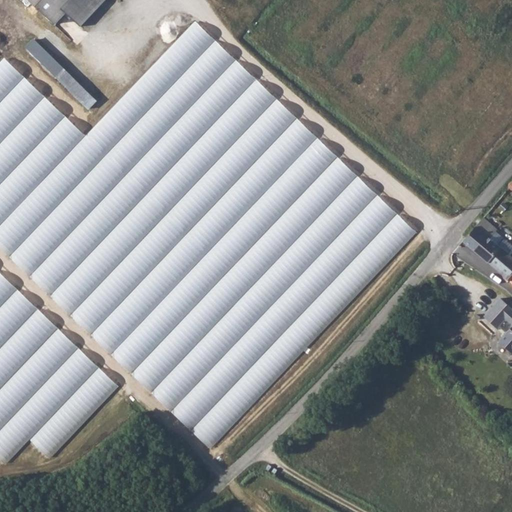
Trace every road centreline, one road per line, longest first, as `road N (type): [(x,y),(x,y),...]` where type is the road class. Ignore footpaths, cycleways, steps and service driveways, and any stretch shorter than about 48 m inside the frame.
road 1 (unclassified): [(189,511),(261,448),(511,167)]
road 2 (track): [(447,242),(180,0)]
